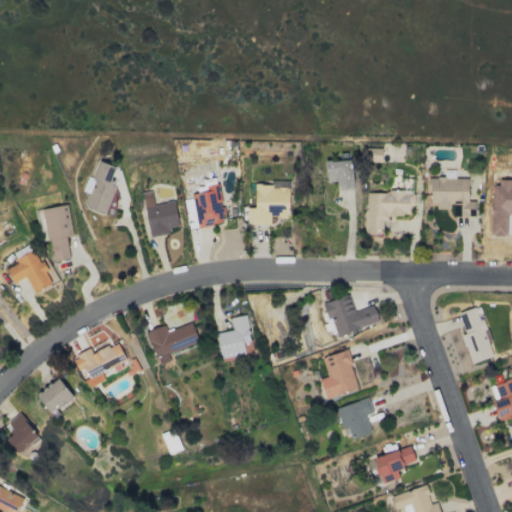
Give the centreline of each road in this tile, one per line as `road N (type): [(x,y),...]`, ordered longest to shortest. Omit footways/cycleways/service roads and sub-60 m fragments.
road 1 (residential): [(408,271),(254,269),(156,286),(49,342),(0,386)]
road 2 (residential): [(488,511),(408,271)]
